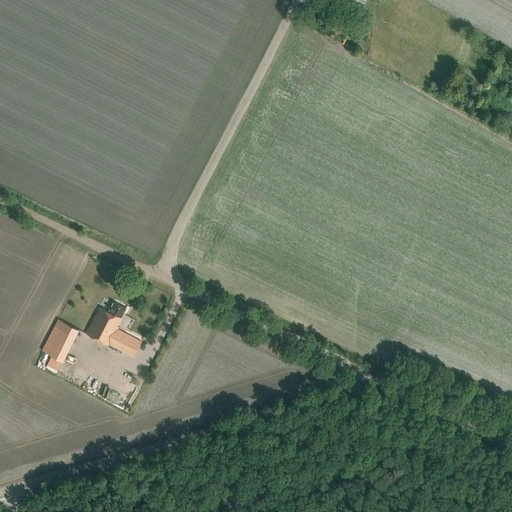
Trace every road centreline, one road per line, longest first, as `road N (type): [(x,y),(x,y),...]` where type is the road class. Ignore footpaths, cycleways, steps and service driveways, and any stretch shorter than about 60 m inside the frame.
road 1 (track): [(363,374),(0,199)]
road 2 (track): [(363,374),(350,388),(0,495)]
road 3 (track): [(299,0),(174,238),(164,277)]
road 4 (track): [(511,442),(383,383)]
